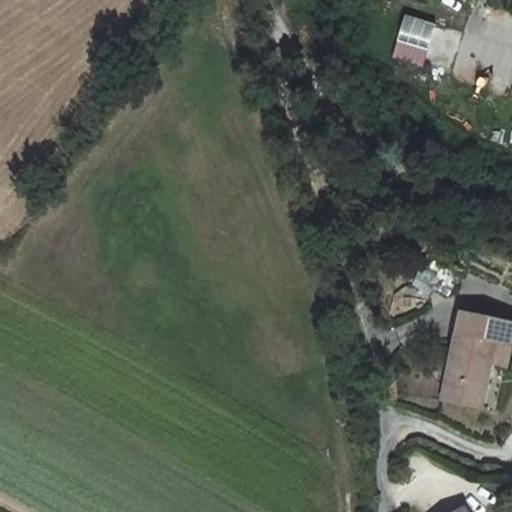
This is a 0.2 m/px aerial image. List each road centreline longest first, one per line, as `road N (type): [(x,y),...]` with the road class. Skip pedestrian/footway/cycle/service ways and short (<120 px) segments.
road 1 (residential): [(275,5),(331,105),(399,172),(511,214)]
road 2 (residential): [(348,269),(380,511)]
